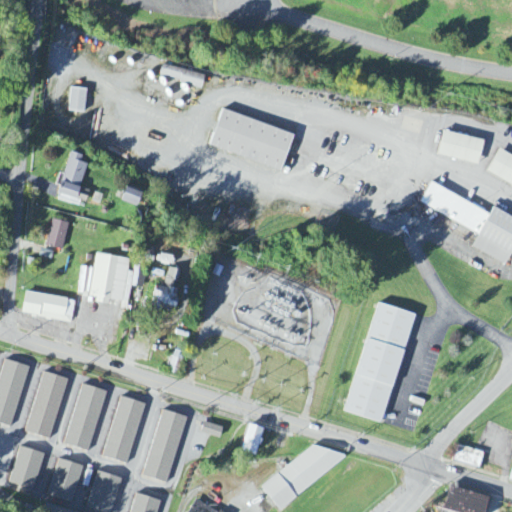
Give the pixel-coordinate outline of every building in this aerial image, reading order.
[(84,114),(86,90),(70,89),(68,112),(84,114)] [(223,106),(293,133),(279,169),(209,142),(223,106)] [(443,129),(484,138),(479,162),(438,153),(443,129)] [(500,146),(511,152),(511,183),(487,169),(500,146)] [(87,166),(80,163),(82,157),(70,153),(57,194),(85,203),(88,192),(79,189),(87,166)] [(478,234),(419,201),(431,180),(490,212),(495,204),(511,213),(511,253),(506,262),(473,244),(478,234)] [(136,206),(140,193),(124,188),(120,201),(136,206)] [(56,201),(78,208),(80,202),(58,195),(56,201)] [(68,224),(51,221),(46,247),(62,251),(68,224)] [(163,289),(155,286),(151,302),(172,308),(182,272),(169,269),(163,289)] [(24,293),(20,315),(70,324),(74,301),(24,293)] [(377,304),(414,316),(380,423),(345,412),(377,304)] [(0,425),(10,428),(28,368),(3,361),(0,372),(0,425)] [(67,380),(42,373),(25,434),(49,441),(67,380)] [(88,453),(106,393),(81,386),(63,446),(88,453)] [(144,406),(120,398),(102,458),(126,466),(144,406)] [(142,477),(166,485),(186,419),(161,411),(142,477)] [(199,434),(219,440),(222,429),(203,423),(199,434)] [(240,453),(256,456),(261,429),(245,426),(240,453)] [(338,465),(320,442),(260,488),(278,511),(338,465)] [(483,454),(457,447),(452,463),(478,470),(483,454)] [(44,456),(18,448),(6,483),(32,492),(44,456)] [(82,468),(58,461),(47,496),(71,504),(82,468)] [(111,511),(121,481),(96,473),(85,509),(93,511),(111,511)] [(446,511),(483,511),(488,500),(450,487),(442,510),(446,511)] [(156,511),(159,502),(135,495),(129,511),(156,511)] [(188,511),(217,511),(197,500),(188,511)]
